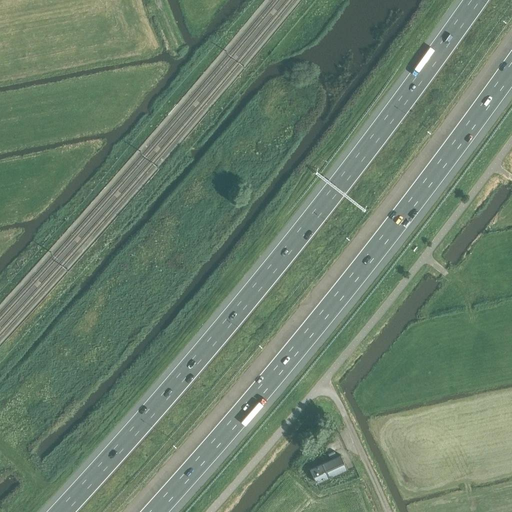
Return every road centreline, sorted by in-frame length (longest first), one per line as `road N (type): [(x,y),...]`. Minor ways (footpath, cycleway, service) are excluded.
road 1 (motorway): [(474,0),(218,335),(57,511)]
road 2 (motorway): [(150,511),(276,373),(511,67)]
road 3 (unclassified): [(210,511),(426,259),(511,140)]
road 4 (track): [(385,511),(326,380)]
